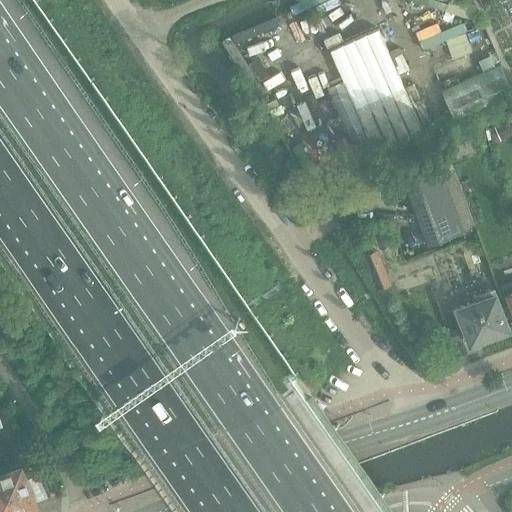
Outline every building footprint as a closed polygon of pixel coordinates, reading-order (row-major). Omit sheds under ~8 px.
[(378,29),(330,50),(376,154),(424,132),(378,29)] [(485,72),(442,91),(454,120),(511,94),(511,89),(501,65),(496,67),(491,56),(480,61),(485,72)] [(511,124),(511,122),(496,127),(502,142),(511,138),(511,124)] [(407,178),(404,180),(427,243),(431,242),(475,225),(451,162),(407,178)] [(506,331),(506,330),(508,329),(494,289),(453,304),(451,306),(451,310),(467,352),(482,346),(482,347),(483,346),(480,339),(494,334),(494,335),(498,337),(504,335),(506,331)] [(9,411),(0,414),(0,415),(3,424),(13,421),(9,411)] [(1,473),(15,511),(29,511),(28,509),(36,506),(21,465),(1,473)] [(0,473),(0,511),(15,511),(1,473),(0,473)]
